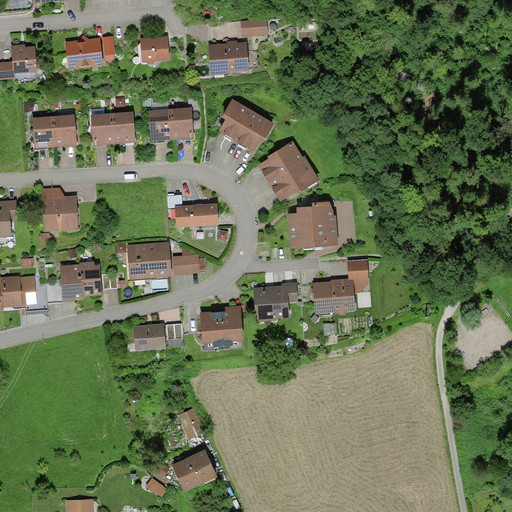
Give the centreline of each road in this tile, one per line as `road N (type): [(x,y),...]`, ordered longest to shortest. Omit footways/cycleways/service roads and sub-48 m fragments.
road 1 (residential): [(0,178),(196,171),(240,205),(248,230),(236,269)]
road 2 (residential): [(236,269),(179,299),(0,340)]
road 3 (track): [(463,511),(439,330),(449,304),(475,288)]
road 4 (residential): [(0,25),(173,10),(178,34)]
